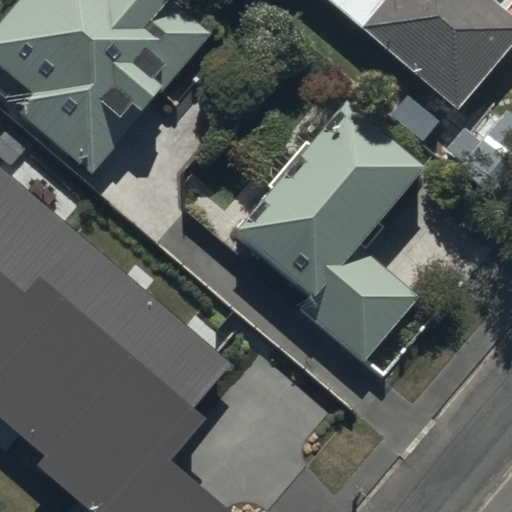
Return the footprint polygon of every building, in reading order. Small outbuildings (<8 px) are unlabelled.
[(29,0),(0,36),(0,78),(33,106),(19,124),(93,185),(210,43),(157,0),(29,0)] [(313,0),(362,41),(396,0),(313,0)] [(396,0),(362,41),(458,122),(511,59),(511,29),(482,4),(484,0),(396,0)] [(345,119),(237,248),(309,308),(302,317),(366,371),(420,307),(362,259),(424,185),(418,180),(345,119)] [(215,364),(0,180),(0,433),(45,472),(38,481),(74,511),(208,511),(171,479),(205,439),(190,426),(232,378),(215,364)]
